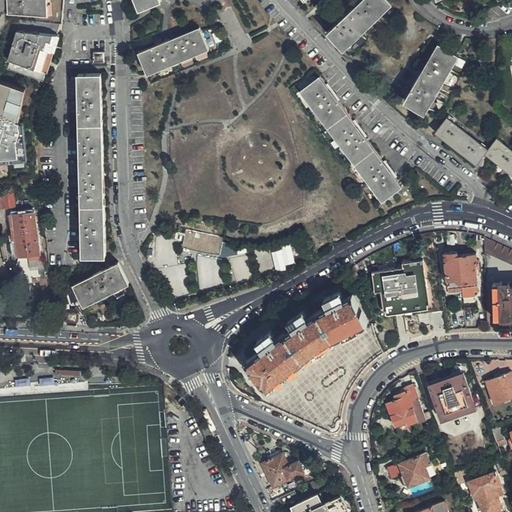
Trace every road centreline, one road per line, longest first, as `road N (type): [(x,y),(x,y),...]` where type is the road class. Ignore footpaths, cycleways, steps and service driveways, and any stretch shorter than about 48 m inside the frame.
road 1 (tertiary): [(197,337),(419,214),(455,211),(511,227)]
road 2 (residential): [(116,0),(128,251),(167,327)]
road 3 (unknown): [(82,0),(72,245)]
road 4 (residential): [(511,344),(433,348),(385,370),(359,404),(356,450)]
road 5 (secondary): [(0,340),(158,349)]
road 6 (residential): [(356,450),(211,401)]
road 7 (secondary): [(266,511),(211,401)]
